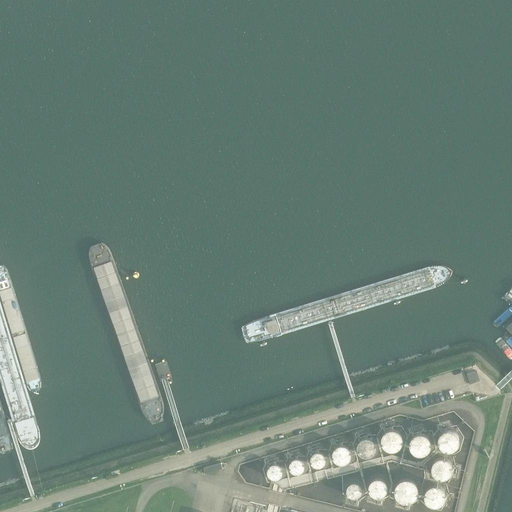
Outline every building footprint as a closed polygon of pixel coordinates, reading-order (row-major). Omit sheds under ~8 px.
[(477,371),(466,374),(469,384),(480,381),(477,371)] [(402,438),(402,437),(401,433),(399,430),(396,427),(394,427),(392,426),(387,427),(386,427),(383,429),(382,430),(381,433),(380,435),(380,437),(381,441),(382,443),(383,445),(384,446),(386,447),(390,448),(392,448),(395,447),(398,445),(401,442),(402,439),(402,438)] [(459,438),(459,437),(458,433),(456,430),(453,427),(450,427),(448,426),(444,427),(443,427),(440,429),(439,430),(438,433),(437,435),(436,437),(437,441),(438,443),(439,445),(441,446),(443,447),(447,448),(450,448),(452,447),(455,445),(457,442),(458,440),(459,438)] [(430,440),(429,436),(428,434),(427,432),(425,431),(423,430),(421,429),(419,429),(416,429),(414,430),(411,432),(408,436),(407,440),(408,442),(408,444),(410,447),(413,450),(415,451),(418,451),(422,451),(424,450),(426,448),(427,446),(429,444),(430,440)] [(374,446),(374,445),(374,442),(372,439),(369,436),(366,436),(364,436),(362,436),(358,438),(357,439),(356,441),(355,445),(355,447),(356,449),(358,452),(360,454),(362,455),(364,455),(368,455),(370,454),(371,452),(373,450),(374,448),(374,446)] [(350,453),(350,452),(349,449),(347,446),(345,444),(343,443),(341,443),(337,443),(336,444),(334,445),(332,448),(331,450),(331,452),(332,456),(333,458),(336,461),(340,462),(343,461),(345,461),(347,459),(349,456),(350,453)] [(327,457),(326,455),(326,454),(324,451),(321,449),(318,449),(314,450),(313,452),(311,455),(310,457),(311,461),(313,463),(315,465),(318,465),(322,465),(324,463),(326,461),(327,457)] [(452,465),(451,461),(450,459),(449,457),(447,456),(445,455),(441,454),(439,454),(436,455),(434,456),(433,457),(431,459),(430,461),(430,465),(430,467),(430,469),(432,472),(435,475),(437,475),(440,476),(442,476),(444,475),(446,475),(448,473),(450,471),(451,469),(452,465)] [(305,464),(305,462),(304,460),(302,458),(300,456),(298,456),(296,456),(294,456),(291,458),(289,461),(289,464),(290,467),(291,469),(293,471),(296,472),(299,471),(302,470),(303,469),(304,467),(305,464)] [(283,469),(282,466),(281,464),(278,462),(275,461),(273,461),(271,462),(269,463),(267,466),(267,469),(267,472),(269,474),(271,476),(274,477),(278,476),(280,475),(282,472),(283,469)] [(203,467),(205,473),(222,468),(220,462),(203,467)] [(386,484),(386,481),(383,477),(381,476),(377,475),(373,475),(371,477),(368,480),(367,483),(367,485),(368,487),(370,490),(373,493),(375,493),(376,493),(380,493),(382,492),(383,491),(385,488),(386,484)] [(418,488),(417,483),(416,481),(415,479),(413,477),(411,476),(409,475),(407,475),(404,475),(401,476),(398,478),(396,480),(394,482),(393,485),(393,487),(393,490),(394,492),(396,496),(398,497),(400,499),(405,500),(408,500),(410,499),(412,498),(414,497),(416,495),(417,492),(418,490),(418,488)] [(366,489),(366,488),(365,486),(364,483),(361,481),(359,480),(355,481),(353,482),(351,484),(350,487),(350,491),(352,494),(354,495),(355,496),(357,496),(360,496),(363,494),(365,492),(366,489)] [(445,493),(445,492),(444,488),(442,485),(439,483),(435,482),(433,481),(430,482),(428,483),(426,485),(424,488),(423,490),(423,492),(423,495),(424,497),(426,500),(427,502),(429,503),(434,504),(436,503),(438,503),(440,501),(442,500),(444,497),(445,493)]
